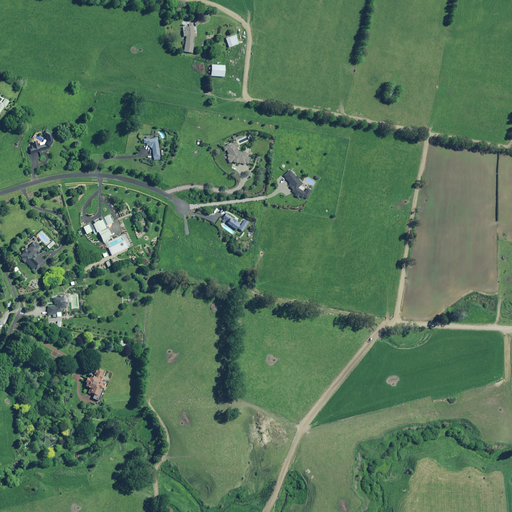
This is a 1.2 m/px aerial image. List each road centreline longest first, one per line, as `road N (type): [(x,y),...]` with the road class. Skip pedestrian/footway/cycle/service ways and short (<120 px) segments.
road 1 (track): [(266,511),(307,421),(386,326),(398,320),(511,329)]
road 2 (unclassified): [(211,0),(252,33),(250,98),(431,132)]
road 3 (unclassified): [(431,132),(398,320)]
road 4 (residential): [(0,193),(95,174),(141,182),(181,206)]
